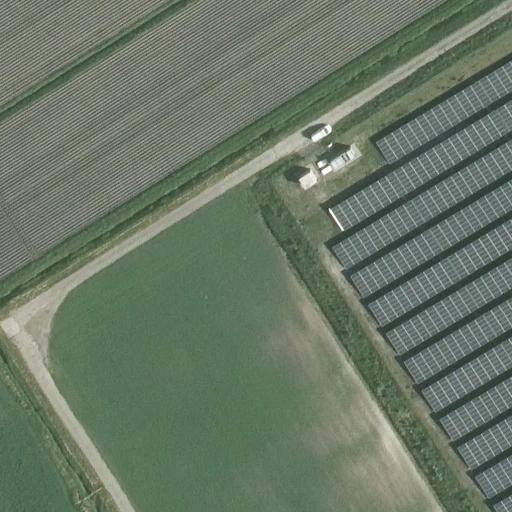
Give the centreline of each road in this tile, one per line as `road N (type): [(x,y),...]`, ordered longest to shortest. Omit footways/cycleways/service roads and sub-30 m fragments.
road 1 (track): [(0,330),(511,7)]
road 2 (track): [(12,322),(129,511)]
